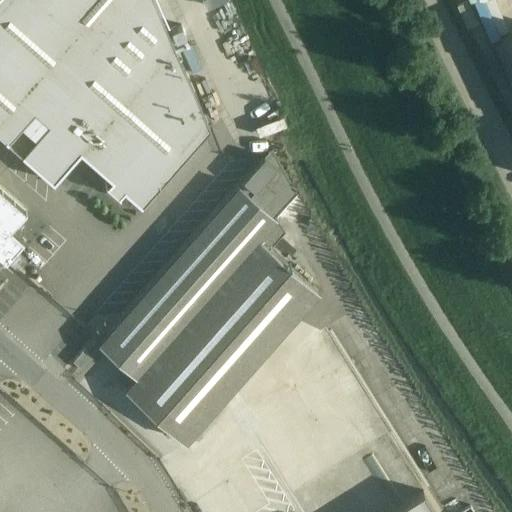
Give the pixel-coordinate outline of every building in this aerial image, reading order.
[(102,0),(86,19),(81,13),(92,0),(0,0),(0,131),(53,180),(80,148),(113,177),(107,184),(119,194),(124,187),(142,203),(209,127),(177,99),(188,88),(158,61),(173,43),(168,32),(145,13),(153,3),(149,0),(102,0)] [(296,192),(277,158),(271,147),(263,155),(239,183),(239,182),(98,342),(135,375),(124,387),(185,441),(319,290),(270,247),(284,231),(275,217),(289,200),(296,192)] [(25,211),(0,188),(0,256),(4,260),(22,240),(9,229),(25,211)] [(81,369),(93,356),(84,348),(72,361),(81,369)] [(435,511),(423,492),(390,511),(435,511)]
